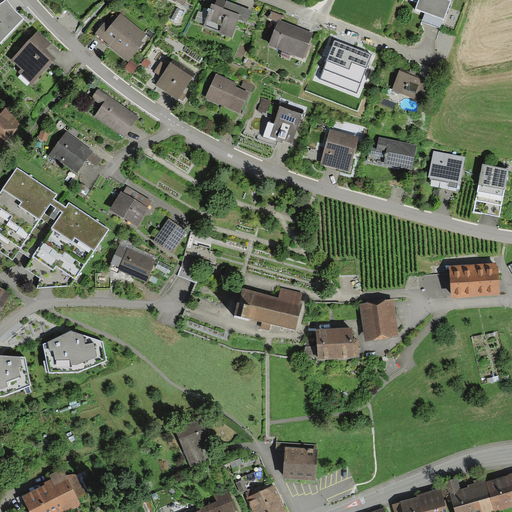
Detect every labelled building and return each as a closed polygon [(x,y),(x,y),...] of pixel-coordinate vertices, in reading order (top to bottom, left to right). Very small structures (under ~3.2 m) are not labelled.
[(0,43),(24,19),(7,0),(3,0),(0,3),(0,43)] [(216,0),(215,5),(212,4),(203,27),(232,38),(239,20),(246,23),(252,9),(227,0),(216,0)] [(451,1),(449,0),(410,0),(418,3),(416,10),(425,13),(422,20),(441,27),(451,1)] [(117,9),(96,34),(129,62),(150,37),(117,9)] [(279,20),(281,20),(283,16),(271,11),(268,18),(278,22),(279,20)] [(281,20),(279,20),(278,22),(269,46),(304,59),(314,33),(281,20)] [(52,45),(37,31),(11,59),(21,68),(18,71),(32,84),(56,59),(47,50),(52,45)] [(372,54),(335,40),(320,79),(358,93),(372,54)] [(192,78),(170,63),(155,86),(177,100),(192,78)] [(431,82),(400,70),(392,90),(423,103),(431,82)] [(249,91),(215,75),(204,98),(238,114),(249,91)] [(138,114),(98,88),(89,101),(99,108),(93,117),(124,137),(138,114)] [(269,114),(273,101),(264,98),(260,112),(269,114)] [(0,101),(1,101),(0,100),(0,149),(3,151),(17,132),(19,118),(5,107),(0,113),(0,101)] [(300,115),(280,108),(271,136),(291,143),(300,115)] [(94,150),(67,130),(49,154),(77,174),(94,150)] [(359,139),(331,131),(321,165),(349,173),(359,139)] [(417,145),(377,137),(374,151),(389,154),(386,165),(412,171),(417,145)] [(466,159),(433,153),(427,179),(460,186),(466,159)] [(508,169),(483,164),(474,211),(499,216),(508,169)] [(57,195),(15,167),(0,189),(0,253),(39,279),(36,289),(70,287),(108,229),(69,203),(66,208),(53,200),(57,195)] [(122,188),(109,210),(138,228),(152,206),(122,188)] [(188,231),(168,219),(154,242),(173,254),(188,231)] [(155,260),(119,244),(109,265),(145,282),(155,260)] [(495,264),(451,266),(453,297),(499,294),(497,267),(495,267),(495,264)] [(280,299),(245,291),(238,315),(299,331),(306,304),(302,303),(304,295),(282,289),(280,299)] [(394,298),(359,303),(364,341),(399,337),(394,298)] [(353,327),(317,329),(319,359),(354,357),(354,354),(360,354),(359,337),(353,338),(353,327)] [(71,328),(40,344),(46,376),(79,376),(110,361),(105,341),(71,328)] [(0,354),(0,398),(5,398),(34,388),(26,355),(0,354)] [(202,418),(174,430),(191,469),(210,462),(200,439),(209,435),(202,418)] [(319,452),(287,450),(285,480),(317,481),(319,452)] [(62,469),(49,475),(51,479),(42,483),(43,485),(22,495),(30,511),(56,511),(59,511),(68,511),(81,506),(77,499),(86,495),(73,471),(66,475),(62,469)] [(509,475),(485,482),(494,511),(496,511),(511,507),(511,472),(509,474),(509,475)] [(446,482),(454,511),(489,511),(494,511),(485,482),(484,478),(474,481),(475,483),(468,485),(468,487),(460,489),(457,478),(446,482)] [(286,511),(274,486),(247,498),(253,511),(286,511)] [(417,497),(392,504),(393,511),(447,511),(441,488),(416,495),(417,497)] [(237,511),(229,490),(215,496),(218,501),(191,511),(237,511)]
